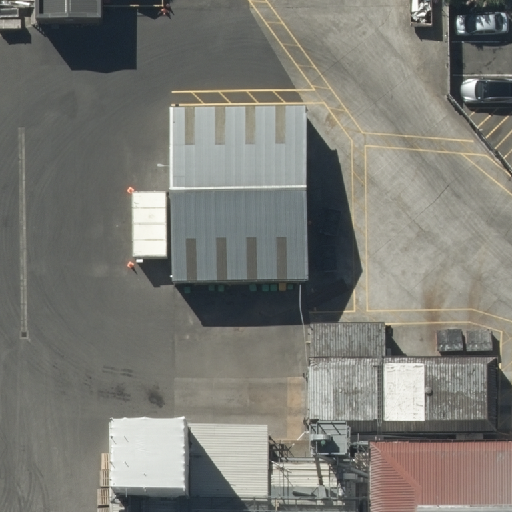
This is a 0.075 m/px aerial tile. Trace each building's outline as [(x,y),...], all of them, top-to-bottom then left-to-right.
[(103,0),(34,0),(35,13),(104,11),(103,0)] [(176,100),(177,272),(304,272),(308,96),(176,100)] [(318,430),(358,430),(502,431),(502,359),(388,358),(389,325),(316,325),(315,428),(318,428),(318,430)] [(112,378),(119,379),(126,377),(132,374),(137,368),(140,361),(140,354),(138,347),(133,341),(127,337),(120,335),(113,335),(106,338),(100,343),(97,350),(96,357),(97,364),(100,370),(105,375),(112,378)] [(276,416),(108,409),(103,511),(347,511),(350,468),(273,464),(276,416)] [(511,511),(511,431),(386,432),(386,511),(511,511)]
